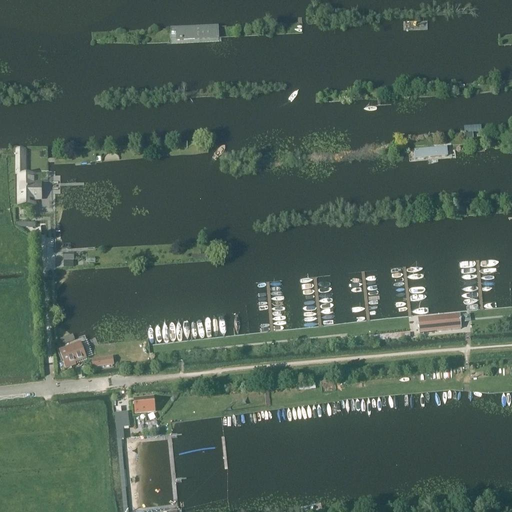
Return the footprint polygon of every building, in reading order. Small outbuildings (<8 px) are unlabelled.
[(218,26),(170,28),(171,43),(219,40),(218,26)] [(26,149),(17,150),(18,175),(20,175),(20,205),(30,205),(30,199),(41,199),(41,183),(34,183),(34,179),(35,179),(35,175),(26,175),(26,149)] [(432,149),(414,152),(415,158),(433,156),(432,149)] [(181,242),(213,240),(212,230),(180,231),(181,242)] [(462,330),(460,314),(418,318),(419,334),(462,330)] [(80,344),(60,352),(67,369),(72,367),(71,365),(86,359),(80,344)] [(113,358),(93,361),(94,368),(114,365),(113,358)] [(158,399),(135,401),(136,415),(159,413),(158,399)] [(128,413),(116,414),(124,511),(127,511),(128,511),(121,440),(124,439),(123,428),(129,427),(128,413)]
